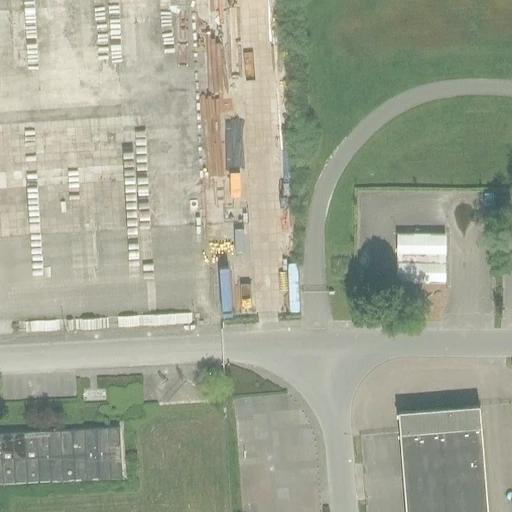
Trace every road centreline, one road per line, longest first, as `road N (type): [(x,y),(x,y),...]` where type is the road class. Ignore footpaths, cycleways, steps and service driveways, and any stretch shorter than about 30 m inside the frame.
road 1 (unknown): [(312,347),(314,208),(348,144),(385,109),(415,98),(511,94)]
road 2 (unclassified): [(312,347),(511,347)]
road 3 (unclassified): [(329,511),(312,347)]
